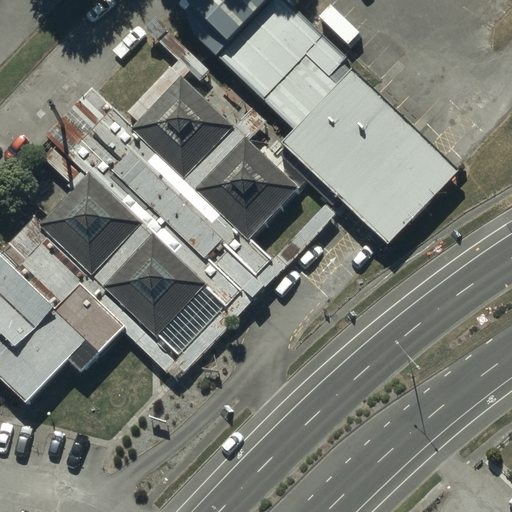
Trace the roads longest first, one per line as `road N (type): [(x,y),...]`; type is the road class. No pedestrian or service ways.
road 1 (primary): [(219,511),(363,369),(511,260)]
road 2 (primary): [(511,353),(403,438),(326,511)]
